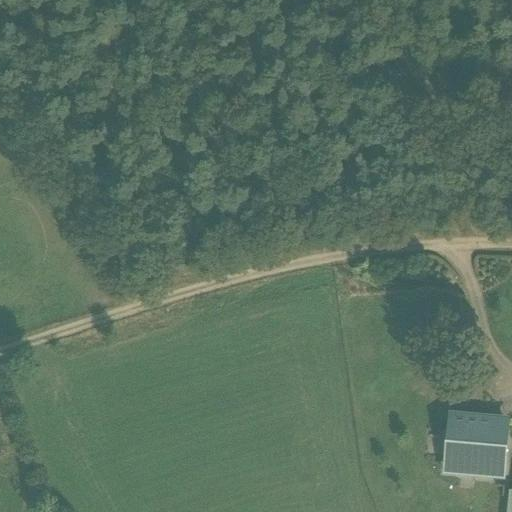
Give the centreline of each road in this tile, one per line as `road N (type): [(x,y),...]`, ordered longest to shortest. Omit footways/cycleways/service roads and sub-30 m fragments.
road 1 (track): [(511,240),(400,246),(275,273),(0,362)]
road 2 (track): [(457,242),(413,56)]
road 3 (track): [(511,156),(413,56)]
